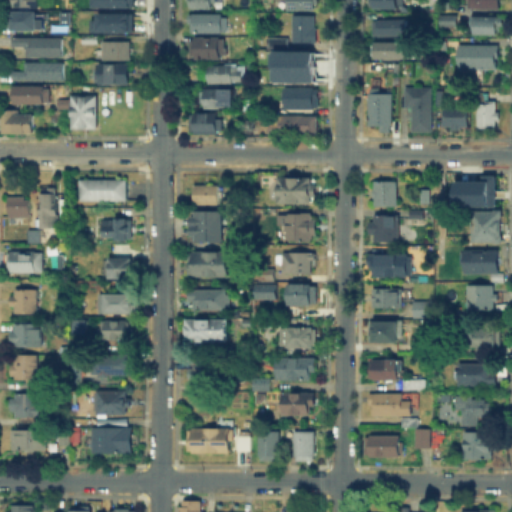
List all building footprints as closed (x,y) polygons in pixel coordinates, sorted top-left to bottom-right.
[(215,0),(215,8),(192,8),(192,0),(215,0)] [(318,0),(318,12),(288,12),(288,0),(318,0)] [(371,0),(404,0),(404,10),(371,9),(371,0)] [(469,0),(499,0),(499,10),(469,10),(469,0)] [(58,10),(68,10),(68,22),(58,22),(58,10)] [(10,14),(39,14),(39,23),(49,23),(49,31),(10,31),(10,14)] [(129,16),(129,35),(92,35),(92,15),(129,16)] [(191,16),(227,16),(227,33),(191,33),(191,16)] [(316,16),(316,44),(293,44),(294,16),(316,16)] [(441,28),(441,16),(457,16),(457,28),(441,28)] [(475,19),(503,19),(503,33),(475,33),(475,19)] [(406,21),(406,38),(374,38),(374,21),(406,21)] [(236,47),(236,38),(245,38),(245,47),(236,47)] [(15,49),(15,39),(63,39),(63,58),(26,58),(26,49),(15,49)] [(288,39),(288,49),(269,49),(269,39),(288,39)] [(191,60),(192,40),(226,40),(225,60),(191,60)] [(131,43),(131,61),(104,61),(104,43),(131,43)] [(410,45),(410,59),(377,59),(377,45),(410,45)] [(498,47),(498,71),(459,71),(459,47),(498,47)] [(27,81),(13,80),(13,72),(27,73),(27,64),(62,64),(62,81),(27,81)] [(130,65),(130,85),(99,85),(99,65),(130,65)] [(205,83),(205,68),(237,68),(237,83),(205,83)] [(406,109),(406,88),(434,89),(434,133),(413,133),(413,109),(406,109)] [(51,89),(50,104),(16,104),(16,89),(51,89)] [(201,108),(201,90),(228,90),(228,108),(201,108)] [(319,90),(319,111),(288,110),(288,90),(319,90)] [(372,126),(372,94),(393,94),(392,127),(372,126)] [(489,94),(489,103),(495,103),(495,111),(502,111),(502,121),(495,121),(495,133),(478,133),(478,94),(489,94)] [(73,129),(73,95),(98,96),(98,129),(73,129)] [(59,108),(59,100),(70,100),(70,108),(59,108)] [(270,106),(270,114),(252,114),(252,106),(270,106)] [(444,109),(468,109),(468,129),(444,129),(444,109)] [(54,125),(54,112),(62,112),(62,125),(54,125)] [(3,134),(3,114),(33,114),(33,134),(3,134)] [(192,134),(193,114),(222,114),(222,134),(192,134)] [(276,135),(276,117),(316,117),(316,135),(276,135)] [(281,179),(311,179),(311,203),(281,203),(281,179)] [(82,202),(82,181),(128,181),(128,202),(82,202)] [(399,181),(399,208),(373,208),(373,181),(399,181)] [(493,181),(493,187),(502,187),(502,208),(471,208),(471,187),(480,187),(480,181),(493,181)] [(195,186),(220,186),(220,205),(194,205),(195,186)] [(58,228),(42,228),(43,194),(48,194),(48,188),(58,188),(58,228)] [(421,202),(421,191),(429,191),(429,202),(421,202)] [(10,199),(30,199),(30,216),(10,215),(10,199)] [(414,219),(414,210),(425,210),(425,219),(414,219)] [(223,213),(223,242),(194,242),(194,213),(223,213)] [(473,243),(473,213),(504,213),(503,243),(473,243)] [(288,224),(281,224),(281,215),(317,215),(317,240),(287,240),(288,224)] [(400,217),(400,242),(374,242),(374,235),(368,235),(368,224),(374,224),(374,217),(400,217)] [(133,222),(133,240),(103,240),(103,222),(133,222)] [(29,243),(29,231),(42,232),(42,244),(29,243)] [(500,252),(499,274),(465,274),(465,251),(500,252)] [(10,253),(45,254),(45,273),(10,273),(10,253)] [(190,277),(191,253),(231,254),(231,277),(190,277)] [(315,255),(315,274),(284,274),(284,255),(315,255)] [(374,256),(412,256),(412,278),(374,277),(374,256)] [(132,260),(132,278),(110,278),(110,260),(132,260)] [(275,271),(275,293),(261,293),(262,271),(275,271)] [(289,305),(289,285),(315,285),(315,305),(289,305)] [(469,312),(469,285),(496,285),(496,312),(469,312)] [(403,289),(403,308),(382,308),(382,289),(403,289)] [(38,291),(38,315),(15,315),(15,310),(10,310),(10,296),(15,296),(15,290),(38,291)] [(227,292),(227,295),(231,295),(231,311),(196,311),(196,300),(190,300),(190,292),(227,292)] [(133,294),(133,305),(138,305),(138,315),(101,314),(101,294),(133,294)] [(415,317),(416,302),(432,302),(432,317),(415,317)] [(79,317),(91,317),(91,328),(79,328),(79,317)] [(187,341),(187,321),(227,321),(227,341),(187,341)] [(103,322),(132,322),(132,339),(103,339),(103,322)] [(12,323),(44,324),(44,347),(12,347),(12,323)] [(403,323),(403,341),(372,341),(372,323),(403,323)] [(282,329),(317,329),(317,348),(282,348),(282,329)] [(473,330),(505,331),(505,347),(473,347),(473,330)] [(430,343),(430,351),(416,351),(416,343),(430,343)] [(130,374),(130,353),(94,353),(94,374),(130,374)] [(311,381),(279,380),(279,356),(318,357),(317,372),(311,372),(311,381)] [(12,381),(12,358),(39,358),(39,382),(12,381)] [(191,379),(191,362),(223,362),(223,379),(191,379)] [(372,381),(372,362),(401,362),(401,381),(372,381)] [(458,363),(494,363),(494,370),(500,370),(500,388),(458,387),(458,363)] [(407,388),(407,378),(420,378),(420,388),(407,388)] [(254,381),(271,381),(271,390),(254,390),(254,381)] [(127,392),(127,399),(133,399),(133,407),(127,407),(127,416),(97,416),(97,392),(127,392)] [(49,394),(49,418),(19,417),(19,410),(13,410),(13,400),(19,400),(19,393),(49,394)] [(314,393),(314,416),(282,416),(282,393),(314,393)] [(373,395),(405,395),(405,401),(413,401),(413,417),(373,417),(373,395)] [(476,396),(476,403),(487,403),(487,416),(477,416),(477,425),(466,425),(466,410),(457,410),(457,396),(476,396)] [(405,428),(405,419),(418,419),(418,428),(405,428)] [(123,421),(123,429),(134,429),(134,454),(94,454),(94,429),(104,429),(104,421),(123,421)] [(435,444),(435,429),(446,429),(446,444),(435,444)] [(191,455),(191,430),(232,430),(232,455),(191,455)] [(418,448),(418,430),(432,430),(432,449),(418,448)] [(50,431),(50,452),(12,451),(12,431),(50,431)] [(494,432),(494,459),(467,459),(467,432),(494,432)] [(281,433),(281,462),(261,462),(261,433),(281,433)] [(296,433),(316,433),(316,462),(295,461),(296,433)] [(368,458),(368,436),(402,436),(402,458),(368,458)] [(252,439),(252,452),(240,452),(240,438),(252,439)] [(183,511),(183,502),(205,503),(204,511),(183,511)] [(6,504),(6,511),(31,511),(32,503),(6,504)]
